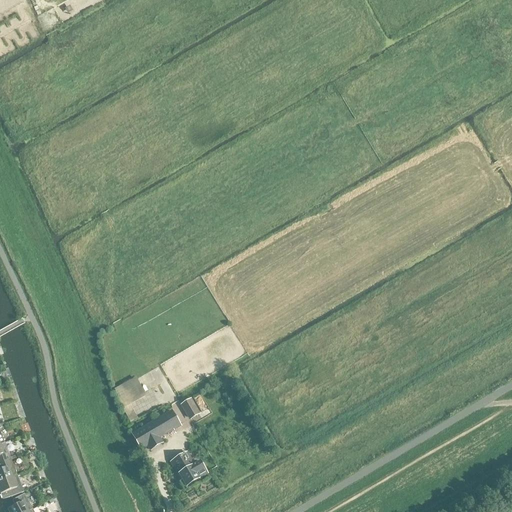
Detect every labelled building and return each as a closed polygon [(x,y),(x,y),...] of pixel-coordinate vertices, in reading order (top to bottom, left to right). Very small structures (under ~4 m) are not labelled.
[(138,377),(118,386),(133,420),(138,418),(130,400),(145,393),(138,377)] [(193,398),(182,404),(190,419),(201,413),(193,398)] [(172,410),(131,435),(141,451),(147,447),(150,451),(163,444),(161,439),(174,431),(174,432),(182,427),(172,410)] [(0,445),(4,444),(0,434),(8,431),(6,425),(0,427),(0,445)] [(0,464),(9,461),(11,461),(4,444),(0,445),(0,464)] [(186,454),(171,463),(179,476),(180,475),(187,487),(199,479),(207,474),(200,462),(194,466),(186,454)] [(11,467),(9,461),(0,464),(0,470),(0,471),(0,483),(17,477),(13,466),(11,467)] [(17,477),(0,483),(0,495),(2,501),(23,493),(17,477)] [(28,511),(32,510),(24,495),(12,501),(15,507),(4,511),(28,511)]
